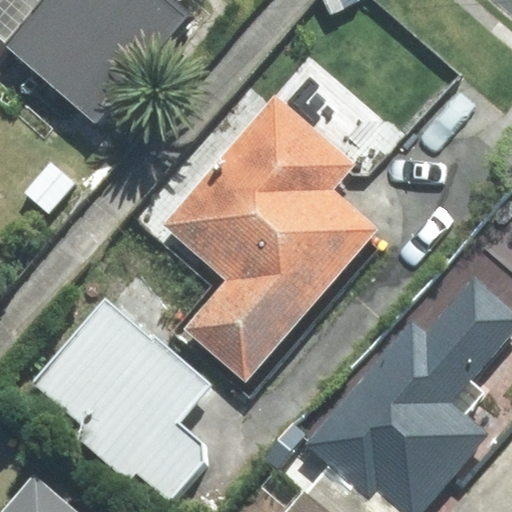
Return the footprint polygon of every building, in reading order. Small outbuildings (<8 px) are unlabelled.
[(208,14),(194,0),(0,0),(0,25),(100,124),(208,14)] [(368,171),(279,97),(170,226),(239,284),(198,331),(260,383),(387,233),(345,198),(368,171)] [(442,326),(428,314),(313,443),(378,501),(387,491),(410,511),(426,511),(497,433),(475,413),(492,393),(484,386),(511,354),(511,306),(483,280),(442,326)] [(221,390),(116,300),(41,376),(88,422),(77,432),(118,472),(134,456),(177,498),(220,454),(188,422),(221,390)] [(80,511),(38,476),(6,511),(80,511)] [(352,511),(322,486),(299,511),(352,511)]
